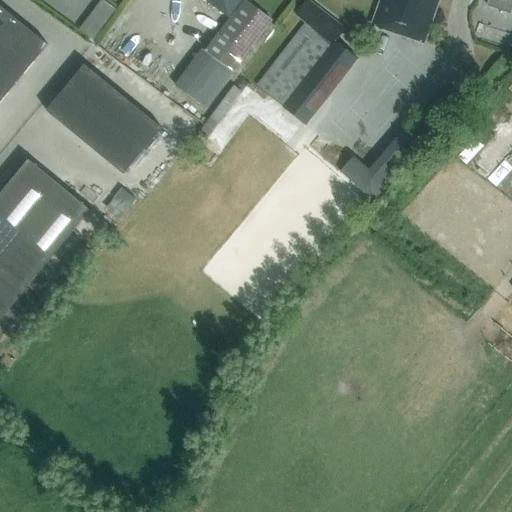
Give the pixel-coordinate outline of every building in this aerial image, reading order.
[(104,25),(115,10),(102,0),(91,15),(104,25)] [(211,0),(232,15),(206,50),(235,71),(272,21),(247,3),(249,0),(211,0)] [(440,0),(384,0),(377,27),(428,42),(440,0)] [(511,0),(490,0),(488,6),(511,14),(511,10),(511,0)] [(308,25),(259,86),(309,125),(359,59),(354,55),(342,47),(337,43),(347,30),(310,1),(298,17),(308,25)] [(0,5),(0,104),(49,45),(0,5)] [(85,65),(47,111),(124,175),(163,129),(85,65)] [(417,123),(382,168),(364,154),(349,173),(386,201),(435,137),(417,123)] [(0,332),(1,333),(17,314),(11,309),(27,289),(28,290),(29,289),(27,288),(91,211),(29,160),(0,195),(0,332)] [(125,191),(110,210),(120,219),(136,199),(125,191)] [(74,282),(99,254),(88,244),(63,272),(74,282)]
